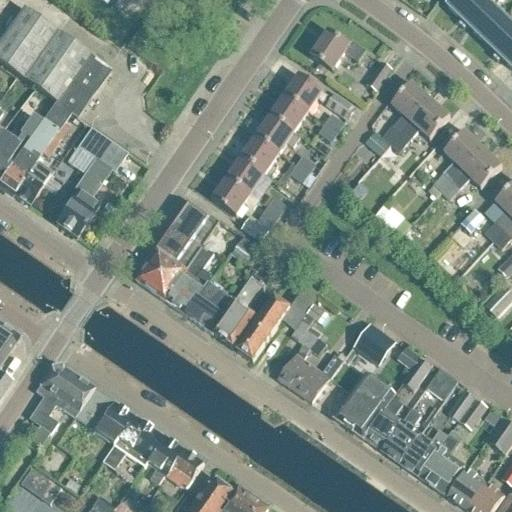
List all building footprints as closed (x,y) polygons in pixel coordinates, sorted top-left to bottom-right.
[(111,0),(108,6),(116,11),(122,2),(118,0),(111,0)] [(491,0),(483,0),(482,2),(479,0),(458,0),(448,11),(466,27),(491,0)] [(483,44),(503,23),(490,10),(494,6),(497,8),(504,0),(491,0),(466,27),(483,44)] [(21,14),(0,44),(0,71),(70,120),(76,124),(111,76),(21,14)] [(511,47),(511,31),(503,23),(483,44),(500,60),(511,47)] [(349,51),(328,37),(311,62),(332,77),(345,59),(359,68),(366,58),(352,48),(349,51)] [(511,47),(500,60),(511,71),(511,47)] [(377,96),(392,75),(382,69),(367,90),(377,96)] [(284,100),(310,118),(319,104),(324,107),(329,100),(324,97),(299,79),(284,100)] [(391,151),(431,105),(411,88),(392,111),(402,120),(382,143),(391,151)] [(347,127),(356,114),(334,99),(325,112),(347,127)] [(284,100),(270,121),(295,139),(301,130),(310,118),(284,100)] [(431,105),(391,151),(399,158),(419,135),(430,145),(450,122),(431,105)] [(326,129),(338,138),(345,128),(332,120),(326,129)] [(294,148),(299,142),(295,139),(270,121),(255,142),(281,159),(290,146),(294,148)] [(1,139),(0,139),(0,182),(39,128),(31,122),(18,140),(21,142),(15,149),(1,139)] [(39,128),(0,182),(0,190),(14,200),(36,168),(41,159),(55,140),(56,138),(39,127),(39,128)] [(332,147),(338,138),(326,129),(320,138),(332,147)] [(56,227),(54,229),(75,243),(76,243),(99,210),(90,204),(110,175),(114,178),(127,158),(90,133),(76,152),(95,164),(74,193),(77,195),(56,227)] [(463,176),(484,154),(465,136),(444,158),(454,168),(433,191),(441,199),(463,176)] [(388,152),(373,138),(364,148),(379,162),(388,152)] [(55,140),(41,159),(47,163),(60,144),(56,141),(55,140)] [(241,162),(266,180),(272,172),(281,159),(255,142),(241,162)] [(396,174),(406,185),(428,165),(417,154),(396,174)] [(463,176),(441,199),(449,206),(471,183),(482,194),(502,172),(484,154),(463,176)] [(297,170),(309,179),(315,169),(303,161),(297,170)] [(261,188),(266,180),(241,162),(227,183),(252,201),(253,200),(261,188)] [(36,168),(14,200),(29,211),(45,190),(52,179),(36,168)] [(303,188),(309,179),(297,170),(290,180),(303,188)] [(259,205),(253,200),(252,201),(227,183),(212,205),(237,222),(247,209),(254,214),(259,205)] [(511,190),(484,219),(494,229),(485,238),(494,247),(511,227),(511,190)] [(268,212),(281,221),(287,211),(275,202),(268,212)] [(207,250),(212,241),(220,229),(188,206),(171,231),(170,231),(154,255),(155,255),(140,277),(143,278),(137,286),(167,307),(186,320),(208,288),(213,281),(204,275),(214,260),(203,252),(205,249),(207,250)] [(394,237),(407,223),(388,207),(376,221),(394,237)] [(274,229),(281,221),(268,212),(262,221),(274,229)] [(473,216),(459,230),(468,239),(482,225),(473,216)] [(269,236),(274,229),(263,222),(258,229),(269,236)] [(261,247),(269,236),(249,223),(242,233),(261,247)] [(511,227),(494,247),(501,254),(511,242),(511,227)] [(259,252),(244,242),(231,260),(247,270),(259,252)] [(507,283),(511,278),(511,259),(498,274),(507,283)] [(225,323),(214,340),(233,354),(255,322),(248,317),(265,292),(252,282),(234,308),(224,322),(225,323)] [(224,322),(234,308),(208,288),(186,320),(186,321),(214,340),(225,323),(224,322)] [(307,317),(308,316),(312,310),(320,299),(305,290),(294,308),(307,317)] [(511,297),(506,292),(486,313),(497,323),(508,334),(511,330),(511,297)] [(307,317),(294,308),(289,314),(274,303),(237,356),(253,367),(282,326),(295,335),(307,318),(307,317)] [(312,408),(336,374),(345,361),(338,357),(336,361),(334,360),(322,378),(302,364),(305,360),(309,362),(313,357),(319,361),(327,349),(319,344),(322,338),(311,331),(314,324),(307,318),(295,335),(292,341),(303,349),(278,385),(312,408)] [(0,330),(0,369),(18,343),(7,335),(0,330)] [(379,371),(396,348),(370,330),(353,354),(379,371)] [(420,364),(406,354),(397,366),(411,376),(420,364)] [(414,396),(429,376),(418,368),(404,388),(414,396)] [(76,424),(96,395),(62,372),(54,374),(38,398),(46,403),(31,425),(41,432),(29,451),(39,458),(59,427),(50,421),(57,411),(76,424)] [(364,444),(393,402),(401,391),(381,377),(374,386),(372,384),(362,399),(365,401),(361,407),(351,400),(335,424),(364,444)] [(0,402),(11,386),(0,378),(0,402)] [(437,403),(449,386),(438,378),(426,396),(437,403)] [(115,451),(134,421),(115,409),(96,395),(76,424),(96,436),(95,438),(115,451)] [(457,426),(474,404),(464,397),(448,420),(457,426)] [(382,457),(399,433),(391,427),(404,410),(393,402),(364,444),(382,457)] [(472,435),(488,412),(476,404),(460,427),(472,435)] [(400,470),(422,441),(412,434),(421,421),(412,414),(399,433),(382,457),(400,470)] [(502,422),(491,415),(484,425),(495,433),(502,422)] [(146,472),(166,443),(134,421),(115,451),(103,468),(115,476),(127,459),(146,472)] [(505,461),(511,450),(511,432),(502,426),(487,448),(505,461)] [(418,482),(447,442),(439,436),(432,447),(422,441),(400,470),(418,482)] [(447,442),(418,482),(444,500),(464,471),(450,460),(461,444),(451,436),(447,442)] [(167,481),(185,456),(166,443),(148,469),(157,475),(152,484),(160,489),(165,480),(167,481)] [(185,456),(167,481),(187,495),(204,469),(185,456)] [(511,493),(511,468),(501,486),(511,493)] [(461,511),(470,511),(486,489),(466,476),(448,503),(461,511)] [(81,491),(70,484),(63,494),(74,501),(81,491)] [(224,511),(234,499),(214,484),(200,503),(190,497),(180,511),(224,511)] [(51,486),(39,502),(50,510),(61,494),(51,486)] [(486,489),(470,511),(497,511),(504,502),(486,489)] [(234,499),(224,511),(266,511),(239,492),(234,499)] [(511,511),(511,497),(501,511),(511,511)] [(115,511),(100,502),(93,511),(115,511)]
